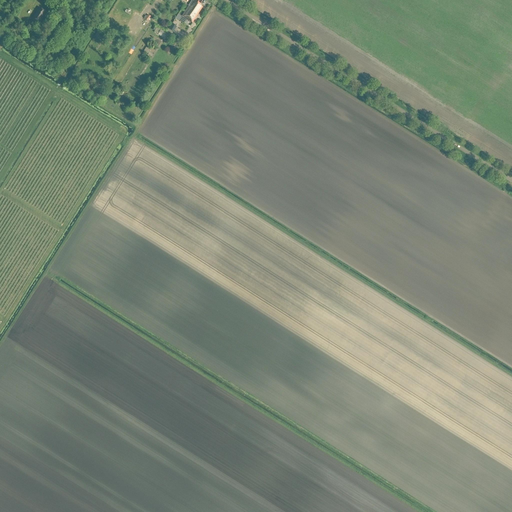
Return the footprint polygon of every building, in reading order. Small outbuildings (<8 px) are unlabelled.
[(191,12),(197,15),(202,7),(199,6),(203,0),(195,0),(195,1),(192,0),(185,12),(188,14),(188,15),(189,15),(191,12)] [(40,23),(46,13),(39,8),(32,19),(40,23)] [(192,23),(197,15),(191,12),(189,15),(188,15),(188,14),(185,12),(182,17),(179,15),(176,19),(183,24),(186,19),(192,23)] [(173,33),(176,27),(171,25),(168,30),(173,33)] [(157,28),(154,33),(158,35),(163,37),(166,32),(157,28)]
